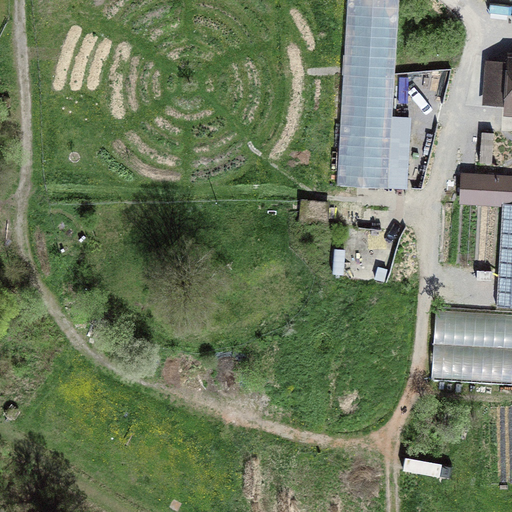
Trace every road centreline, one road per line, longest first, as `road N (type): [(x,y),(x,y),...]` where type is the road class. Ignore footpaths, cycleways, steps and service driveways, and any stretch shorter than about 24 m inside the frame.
road 1 (track): [(389,425),(349,439),(282,436),(152,392),(109,370),(73,338),(29,268),(19,229),(19,0)]
road 2 (track): [(429,186),(418,359),(389,425)]
road 3 (track): [(128,511),(0,430)]
